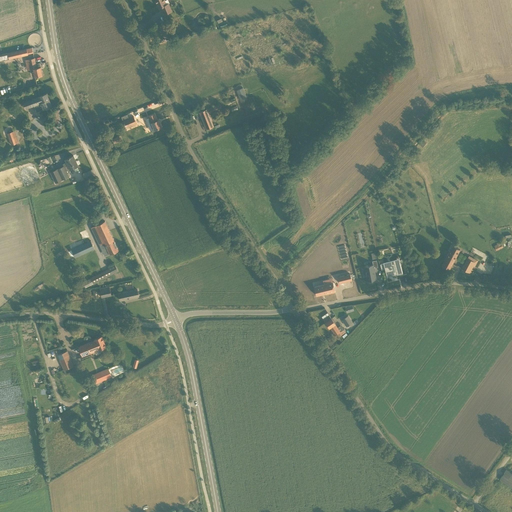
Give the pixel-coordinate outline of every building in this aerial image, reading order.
[(161,7),(164,14),(172,11),(168,3),(166,4),(164,0),(155,0),(159,8),(161,7)] [(29,59),(31,69),(33,69),(35,77),(42,75),(41,67),(37,68),(35,58),(29,59)] [(237,90),(242,102),(247,100),(243,88),(237,90)] [(36,112),(43,110),(51,107),(50,107),(48,100),(49,100),(47,94),(39,97),(23,103),(25,109),(34,106),(36,112)] [(200,112),(206,129),(214,126),(209,113),(221,108),(219,104),(200,112)] [(149,116),(145,118),(149,128),(153,126),(155,130),(162,127),(159,119),(157,120),(155,114),(149,116)] [(134,116),(123,121),(125,127),(136,122),(134,116)] [(7,133),(11,145),(17,143),(14,131),(7,133)] [(70,170),(78,166),(76,161),(75,162),(75,160),(73,155),(65,159),(66,162),(63,164),(64,166),(50,172),(56,183),(69,177),(66,171),(70,170)] [(92,227),(99,241),(100,244),(99,245),(101,249),(106,246),(110,254),(119,250),(105,221),(92,227)] [(75,258),(95,249),(86,230),(80,233),(85,243),(71,249),(75,258)] [(496,250),(503,247),(501,242),(494,245),(496,250)] [(452,246),(442,265),(449,269),(460,250),(452,246)] [(467,258),(462,269),(471,273),(473,270),(471,269),(473,266),(474,266),(476,263),(467,258)] [(372,261),(373,265),(364,266),(367,280),(376,279),(374,268),(378,267),(376,260),(372,261)] [(396,271),(397,274),(402,273),(399,261),(394,262),(394,261),(388,262),(389,263),(385,264),(387,274),(394,273),(394,271),(396,271)] [(93,284),(118,271),(115,264),(108,267),(109,269),(90,278),(93,284)] [(350,274),(338,277),(339,283),(352,280),(350,274)] [(386,277),(388,283),(398,280),(396,274),(386,277)] [(325,293),(326,294),(335,292),(333,282),(314,286),(316,295),(325,293)] [(100,289),(102,298),(111,295),(109,286),(100,289)] [(137,290),(119,294),(120,300),(139,296),(137,290)] [(352,305),(344,306),(345,313),(353,311),(352,305)] [(342,319),(345,323),(348,328),(354,324),(348,315),(347,316),(345,314),(341,317),(342,319)] [(335,335),(337,334),(338,336),(344,332),(343,330),(342,330),(339,326),(338,327),(332,318),(331,318),(329,315),(323,319),(325,322),(326,323),(325,324),(326,325),(327,325),(329,328),(330,327),(335,335)] [(79,346),(79,347),(83,356),(99,349),(106,346),(102,336),(94,339),(95,340),(79,346)] [(67,351),(58,355),(64,369),(73,365),(67,351)] [(108,368),(93,375),(97,383),(112,377),(108,368)] [(511,473),(506,470),(499,480),(511,487),(511,473)]
